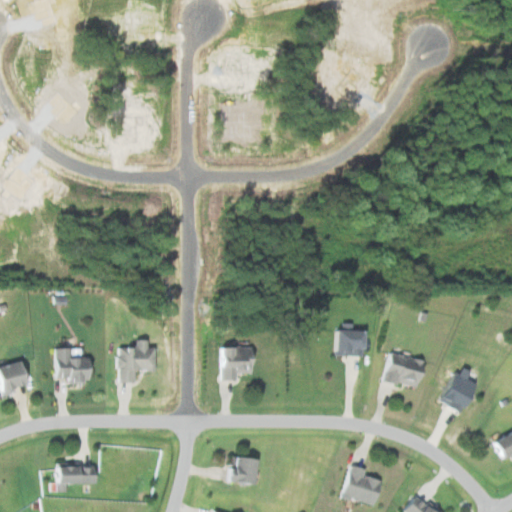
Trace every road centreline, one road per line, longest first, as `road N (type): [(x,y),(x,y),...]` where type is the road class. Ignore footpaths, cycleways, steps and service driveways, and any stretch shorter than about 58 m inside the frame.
road 1 (residential): [(0,434),(24,425),(144,420),(362,424),(438,454),(497,511)]
road 2 (residential): [(197,19),(189,53),(186,420)]
road 3 (residential): [(426,45),(395,102),(327,164),(291,174),(188,177)]
road 4 (residential): [(0,84),(13,114),(59,158),(90,171),(188,177)]
